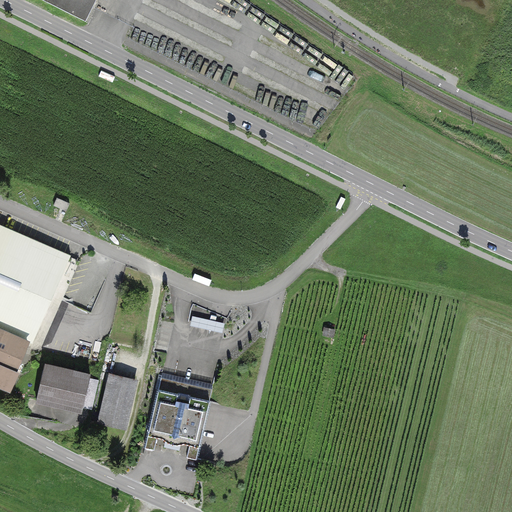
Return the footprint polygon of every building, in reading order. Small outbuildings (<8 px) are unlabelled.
[(96,0),(39,0),(86,23),(96,0)] [(70,203),(58,198),(54,205),(67,211),(70,203)] [(71,256),(0,224),(0,384),(10,389),(17,371),(15,370),(23,353),(34,356),(41,351),(62,300),(53,296),(71,256)] [(194,316),(193,326),(225,330),(227,320),(194,316)] [(335,331),(326,328),(324,337),(333,339),(335,331)] [(91,376),(44,365),(37,399),(83,409),(91,376)] [(124,428),(136,379),(112,374),(100,422),(124,428)] [(213,389),(162,377),(146,447),(154,449),(157,435),(164,436),(163,439),(167,443),(179,445),(184,444),(185,441),(190,442),(187,457),(197,459),(213,389)]
